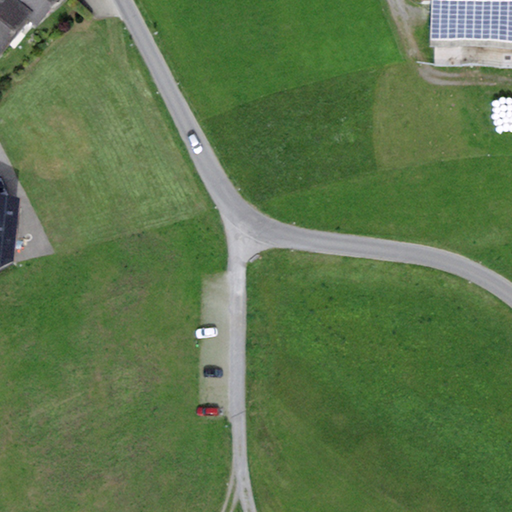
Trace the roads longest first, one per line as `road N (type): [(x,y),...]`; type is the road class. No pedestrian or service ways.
road 1 (unclassified): [(511,301),(451,269),(321,250),(244,224),(125,0)]
road 2 (track): [(244,224),(242,471)]
